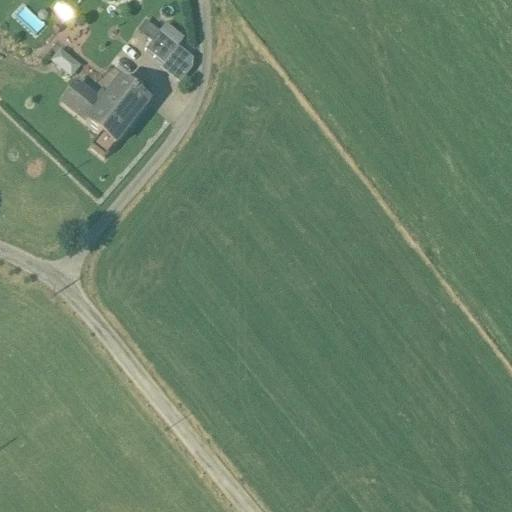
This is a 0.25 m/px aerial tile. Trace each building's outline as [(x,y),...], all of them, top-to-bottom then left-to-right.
[(77,8),(65,0),(59,0),(55,7),(72,18),(77,8)] [(151,45),(159,35),(145,25),(137,35),(151,45)] [(185,41),(166,26),(159,35),(151,45),(144,53),(163,68),(161,71),(179,86),(187,71),(190,61),(177,50),(185,41)] [(79,72),(62,57),(54,66),(71,81),(79,72)] [(101,108),(76,87),(61,106),(87,127),(86,128),(114,150),(149,107),(121,84),(101,108)]
